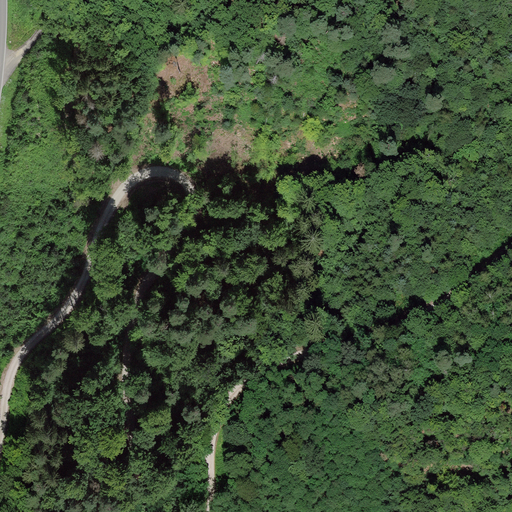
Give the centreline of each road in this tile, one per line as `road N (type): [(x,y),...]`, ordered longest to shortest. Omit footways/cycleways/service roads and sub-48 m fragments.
road 1 (track): [(0,438),(12,375),(81,283),(108,212),(134,181),(163,178),(183,203),(180,227),(139,295),(130,336),(145,511)]
road 2 (track): [(213,511),(207,435),(240,376),(409,317),(511,254)]
